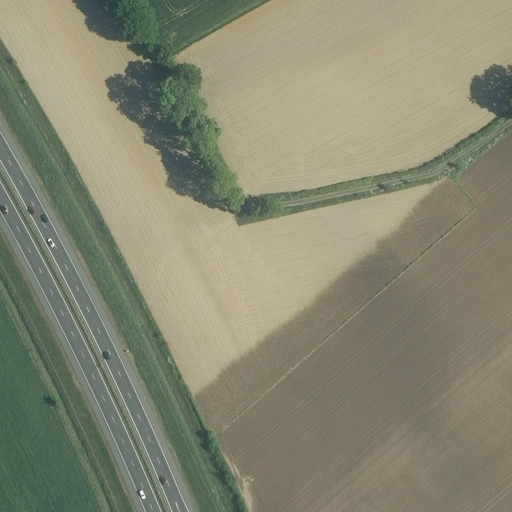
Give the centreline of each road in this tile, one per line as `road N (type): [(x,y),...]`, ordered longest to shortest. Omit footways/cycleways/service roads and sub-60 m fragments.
road 1 (motorway): [(179,511),(115,365),(0,146)]
road 2 (motorway): [(0,198),(151,511)]
